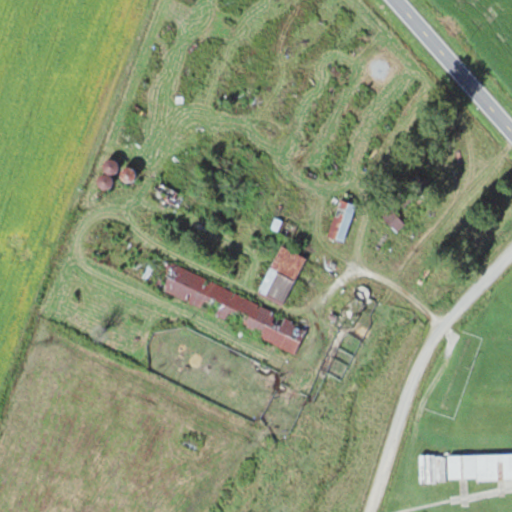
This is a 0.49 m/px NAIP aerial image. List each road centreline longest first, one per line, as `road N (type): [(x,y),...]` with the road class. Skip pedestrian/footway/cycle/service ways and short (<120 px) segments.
road 1 (residential): [(368,511),(409,380),(436,329),(511,246)]
road 2 (primary): [(511,132),(396,0)]
